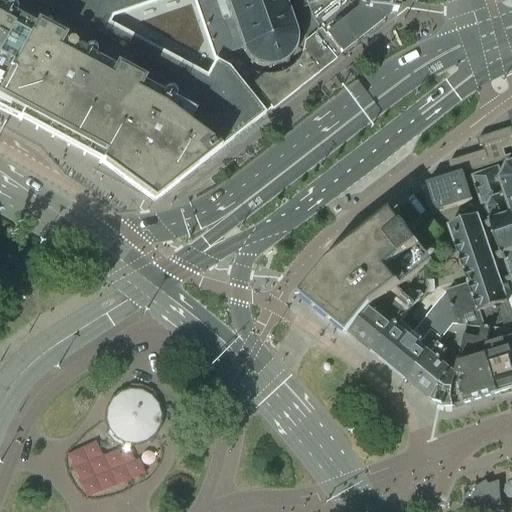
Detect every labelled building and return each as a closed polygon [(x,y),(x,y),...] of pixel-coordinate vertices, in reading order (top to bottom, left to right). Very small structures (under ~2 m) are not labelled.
[(263,116),(233,78),(243,70),(232,56),(227,59),(225,56),(240,51),(241,52),(242,51),(241,49),(225,3),(223,0),(0,0),(0,112),(18,121),(100,166),(153,204),(263,116)] [(223,0),(225,3),(241,49),(242,51),(245,56),(247,59),(253,64),(261,68),(267,69),(270,69),(278,67),(281,66),(287,62),(290,59),(292,56),(296,49),(296,44),(297,38),(295,31),(284,0),(223,0)] [(291,0),(295,12),(306,8),(310,20),(349,9),(347,0),(291,0)] [(396,12),(397,0),(347,0),(349,9),(393,12),(396,12)] [(297,16),(310,20),(306,8),(295,12),(297,16)] [(349,9),(310,20),(337,56),(339,55),(393,12),(349,9)] [(302,50),(300,55),(315,73),(337,56),(310,20),(297,16),(302,32),(303,34),(303,39),(303,43),(302,50)] [(248,77),(243,70),(233,78),(263,116),(265,115),(264,114),(270,110),(315,73),(300,55),(298,60),(295,63),(292,66),(287,71),(283,73),(276,75),(268,76),(262,75),(257,74),(254,73),(248,77)] [(511,114),(510,115),(511,122),(511,128),(478,140),(480,147),(484,146),(485,151),(449,163),(452,171),(455,170),(457,175),(427,184),(436,213),(474,201),(465,174),(511,159),(511,114)] [(511,167),(511,168),(508,165),(506,166),(510,170),(505,180),(500,167),(472,177),(482,208),(484,211),(485,215),(479,217),(503,286),(508,284),(511,294),(511,167)] [(405,224),(394,212),(329,262),(302,296),(350,336),(351,335),(374,307),(433,260),(420,245),(407,228),(408,228),(405,224)] [(442,231),(431,217),(424,222),(436,237),(442,231)] [(508,302),(503,286),(479,217),(449,227),(470,285),(479,312),(481,312),(508,302)] [(454,326),(468,327),(486,329),(481,312),(479,312),(470,285),(448,293),(448,294),(442,302),(416,335),(401,322),(374,354),(409,382),(440,344),(454,326)] [(374,354),(401,322),(416,304),(405,295),(387,317),(374,307),(351,335),(374,354)] [(498,395),(485,353),(489,329),(486,329),(468,327),(458,375),(455,398),(455,408),(498,395)] [(500,330),(489,329),(485,353),(498,395),(511,390),(511,341),(497,346),(500,330)] [(432,401),(454,372),(441,361),(449,352),(440,344),(409,382),(432,401)] [(454,372),(432,401),(437,406),(441,407),(445,408),(452,409),(455,408),(455,398),(458,375),(454,372)] [(109,431),(104,434),(112,443),(123,449),(125,444),(135,445),(145,442),(153,435),(158,426),(159,416),(156,406),(149,398),(140,393),(130,392),(120,395),(112,402),(107,411),(106,421),(109,431)] [(471,511),(470,511),(506,511),(507,511),(507,510),(507,509),(506,508),(505,506),(504,505),(501,503),(499,482),(488,486),(481,490),(476,496),(472,504),(471,511)]
